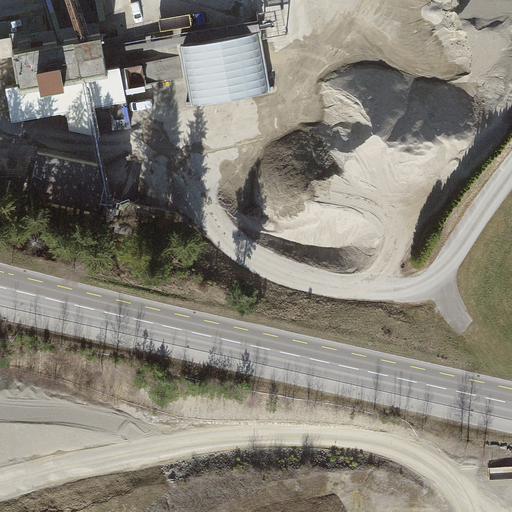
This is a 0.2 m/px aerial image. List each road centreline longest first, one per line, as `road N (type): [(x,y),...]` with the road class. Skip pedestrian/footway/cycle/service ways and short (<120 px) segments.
road 1 (track): [(511,182),(430,298),(286,277),(232,247),(177,170),(0,124)]
road 2 (secondary): [(0,287),(511,403)]
road 3 (track): [(0,481),(254,434),(353,443),(441,477),(470,511)]
